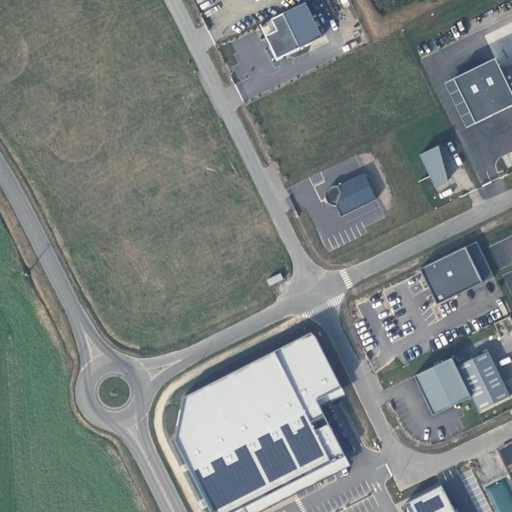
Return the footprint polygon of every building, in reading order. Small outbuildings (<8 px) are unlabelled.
[(0,59),(124,0),(14,0),(0,7),(0,59)] [(259,25),(276,59),(321,37),(305,3),(259,25)] [(162,56),(22,120),(40,160),(44,159),(180,95),(162,56)] [(495,59),(454,78),(475,123),(511,105),(511,63),(500,69),(495,59)] [(198,77),(193,67),(187,70),(192,79),(198,77)] [(116,309),(259,239),(206,133),(60,201),(116,309)] [(420,155),(435,187),(448,182),(439,146),(420,155)] [(335,206),(340,215),(375,199),(362,173),(337,185),(334,186),(331,186),(329,188),(327,190),(326,192),(325,194),(325,198),(327,201),(328,203),(330,204),(333,205),(335,206)] [(418,268),(435,305),(493,277),(476,241),(418,268)] [(280,273),(265,280),(268,286),(283,279),(280,273)] [(340,387),(312,332),(184,398),(174,439),(211,511),(232,511),(244,506),(246,511),(258,511),(260,511),(350,465),(316,399),(340,387)] [(489,352),(456,367),(472,398),(478,413),(511,398),(489,352)] [(413,377),(433,417),(454,407),(472,398),(456,367),(452,358),(413,377)] [(454,511),(441,486),(406,504),(408,510),(403,511),(454,511)]
